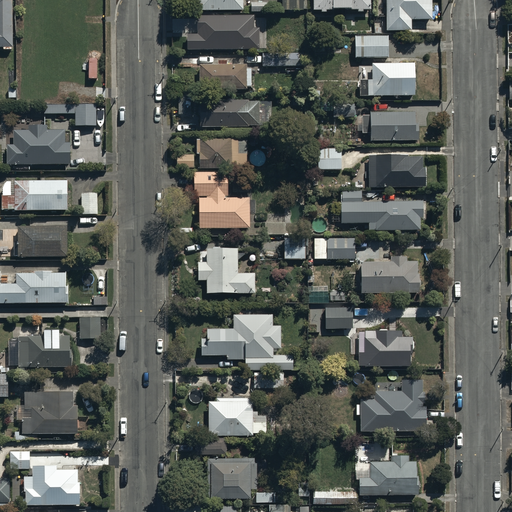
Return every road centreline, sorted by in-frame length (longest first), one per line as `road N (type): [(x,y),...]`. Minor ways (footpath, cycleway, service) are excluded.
road 1 (residential): [(142,511),(137,0)]
road 2 (residential): [(473,0),(475,511)]
